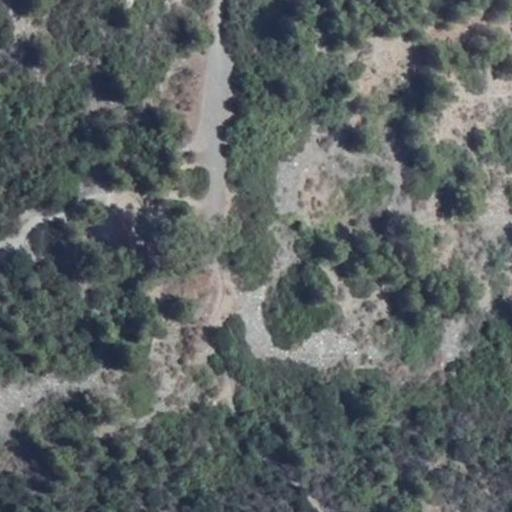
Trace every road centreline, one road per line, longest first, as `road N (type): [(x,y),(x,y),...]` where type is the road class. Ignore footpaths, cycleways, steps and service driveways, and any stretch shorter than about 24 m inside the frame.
road 1 (track): [(224,133),(233,0)]
road 2 (track): [(218,266),(224,133)]
